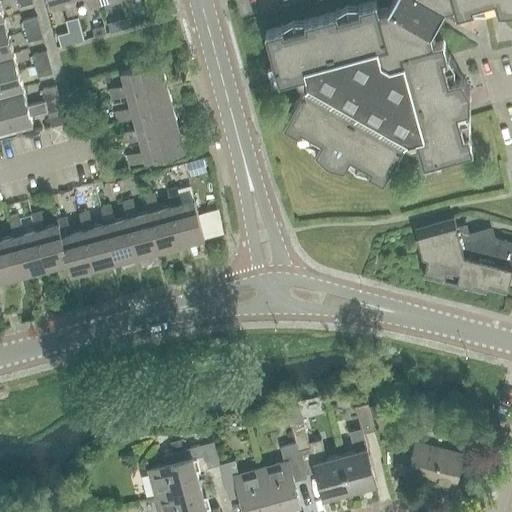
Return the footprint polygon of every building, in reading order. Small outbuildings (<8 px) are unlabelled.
[(77,13),(73,0),(48,0),(49,4),(63,0),(67,16),(77,13)] [(86,0),(89,10),(99,7),(96,0),(86,0)] [(511,0),(391,0),(387,7),(379,9),(376,0),(375,0),(360,4),(360,3),(281,25),(281,26),(265,30),(279,80),(296,76),(298,83),(305,87),(283,125),(298,133),(297,134),(298,135),(301,129),(321,141),(315,151),(327,164),(343,171),(348,159),(369,168),(367,174),(368,175),(369,174),(383,182),(405,144),(411,147),(419,145),(423,163),(473,149),(469,133),(470,132),(470,131),(470,111),(470,90),(449,55),(449,54),(447,54),(446,49),(443,38),(434,40),(431,31),(445,6),(454,4),(457,13),(473,9),(473,10),(474,10),(479,10),(494,10),(511,9),(511,0)] [(22,20),(25,31),(39,27),(36,16),(22,20)] [(0,19),(0,37),(9,36),(4,18),(0,19)] [(125,19),(107,24),(109,32),(127,28),(125,19)] [(92,29),(94,36),(94,37),(106,33),(103,26),(92,29)] [(39,27),(25,31),(28,42),(42,38),(39,27)] [(57,35),(60,46),(84,39),(81,28),(57,35)] [(0,37),(0,56),(14,53),(9,36),(0,37)] [(32,55),(35,66),(49,62),(46,51),(32,55)] [(0,56),(0,75),(18,70),(14,53),(0,56)] [(111,99),(127,94),(166,83),(160,60),(121,71),(125,85),(109,89),(111,99)] [(49,62),(35,66),(37,77),(52,73),(49,62)] [(0,75),(0,93),(23,88),(18,70),(0,75)] [(117,121),(133,116),(173,106),(166,83),(127,94),(131,107),(115,111),(117,121)] [(41,90),(44,100),(58,97),(56,86),(41,90)] [(0,93),(0,112),(28,105),(23,88),(0,93)] [(51,127),(66,123),(58,97),(44,101),(47,111),(51,127)] [(47,111),(44,101),(28,105),(0,112),(0,131),(33,123),(31,115),(47,111)] [(124,143),(140,138),(179,127),(173,106),(133,116),(137,129),(121,133),(124,143)] [(179,127),(140,138),(143,151),(127,155),(130,165),(146,161),(185,150),(179,127)] [(202,158),(191,162),(195,175),(206,172),(202,158)] [(167,189),(171,205),(182,244),(205,238),(194,199),(181,202),(176,187),(167,189)] [(145,195),(149,211),(160,250),(182,244),(171,205),(159,209),(154,193),(145,195)] [(127,217),(138,256),(160,250),(149,211),(137,214),(132,199),(123,201),(127,217)] [(127,217),(115,220),(110,205),(101,207),(105,223),(116,262),(138,256),(127,217)] [(31,214),(35,230),(46,269),(68,263),(57,224),(45,227),(41,211),(31,214)] [(79,213),(83,229),(94,268),(116,262),(105,223),(93,226),(88,211),(79,213)] [(24,275),(46,269),(35,230),(23,233),(19,217),(9,220),(13,236),(24,275)] [(58,223),(57,224),(68,263),(71,274),(94,268),(83,229),(71,232),(66,217),(57,219),(58,223)] [(491,228),(490,228),(468,235),(466,229),(465,225),(456,228),(454,218),(414,229),(422,256),(427,257),(423,275),(442,281),(442,282),(456,285),(456,284),(486,292),(487,287),(506,292),(511,268),(511,241),(498,238),(498,240),(494,239),(491,228)] [(0,273),(2,281),(24,275),(13,236),(1,239),(0,235),(0,273)] [(362,433),(375,430),(367,403),(355,406),(362,433)] [(373,418),(383,415),(380,403),(370,406),(373,418)] [(303,420),(290,423),(295,443),(298,451),(309,448),(310,448),(309,442),(303,420)] [(454,486),(462,455),(416,443),(420,428),(406,424),(399,453),(412,457),(407,474),(454,486)] [(354,451),(340,455),(350,490),(376,483),(367,448),(364,437),(360,438),(357,429),(349,431),(354,451)] [(350,490),(340,455),(326,458),(321,439),(312,441),(315,451),(310,452),(313,463),(314,463),(323,497),(350,490)] [(147,468),(155,496),(199,484),(192,458),(203,455),(207,467),(218,464),(218,463),(212,440),(162,454),(165,464),(147,468)] [(172,451),(182,448),(179,440),(170,442),(172,451)] [(261,467),(273,511),(300,504),(293,481),(305,478),(298,451),(295,443),(280,447),(284,461),(261,467)] [(228,499),(239,496),(243,511),(271,511),(273,511),(261,467),(237,474),(234,459),(218,463),(218,464),(228,499)] [(218,511),(217,507),(206,510),(199,484),(155,496),(159,511),(218,511)]
